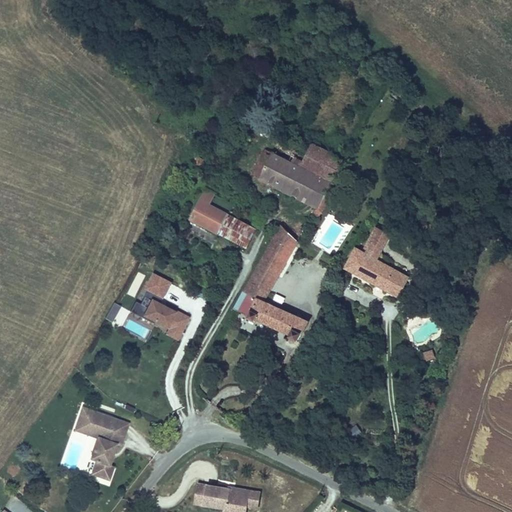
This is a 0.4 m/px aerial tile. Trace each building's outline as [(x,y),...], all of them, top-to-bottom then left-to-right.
[(280,141),(274,152),(300,165),(306,154),(280,141)] [(315,209),(317,210),(324,196),(342,160),(311,144),(306,154),(300,165),(274,152),(272,151),(271,152),(264,149),(251,175),(258,179),(258,180),(315,209)] [(246,249),(257,229),(230,215),(231,212),(235,205),(216,194),(216,193),(207,188),(206,188),(194,210),(189,220),(217,235),(217,234),(246,249)] [(324,196),(317,210),(315,209),(312,215),(319,219),(329,198),(324,196)] [(271,241),(243,290),(265,301),(299,242),(281,225),(271,241)] [(362,251),(378,260),(392,235),(376,226),(362,251)] [(351,273),(385,292),(397,270),(378,260),(362,251),(355,247),(350,257),(343,269),(351,273)] [(410,277),(397,270),(385,292),(398,299),(410,277)] [(160,303),(162,299),(163,299),(172,283),(153,273),(144,289),(147,291),(140,304),(135,301),(130,312),(153,324),(154,323),(167,330),(165,334),(177,341),(190,317),(174,309),(173,310),(160,303)] [(302,334),(309,321),(265,301),(243,290),(232,309),(247,315),(246,318),(254,322),(255,320),(288,335),(287,338),(296,342),(300,334),(302,334)] [(111,322),(121,306),(113,302),(104,318),(111,322)] [(126,329),(146,336),(149,328),(129,320),(126,329)] [(422,351),(424,360),(435,357),(433,348),(422,351)] [(109,465),(116,445),(121,447),(127,430),(112,425),(114,418),(81,406),(74,426),(97,434),(95,439),(88,460),(94,462),(90,475),(109,481),(114,467),(109,465)] [(127,430),(129,423),(114,418),(112,425),(127,430)] [(97,434),(74,426),(72,431),(95,439),(97,434)] [(258,510),(261,492),(232,487),(230,494),(226,494),(227,488),(197,483),(193,505),(223,510),(222,511),(246,511),(247,508),(258,510)]
